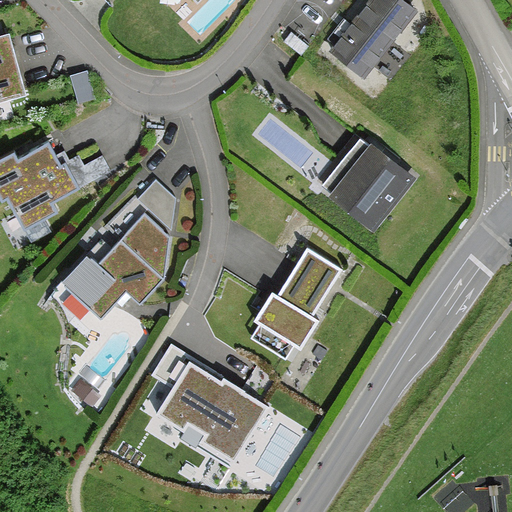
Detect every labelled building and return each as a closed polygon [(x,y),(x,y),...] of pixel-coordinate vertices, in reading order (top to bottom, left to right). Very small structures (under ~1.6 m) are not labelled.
[(406,0),(370,0),(334,48),(370,75),(420,10),(406,0)] [(15,57),(8,30),(0,31),(0,96),(24,90),(15,57)] [(47,129),(0,151),(0,208),(14,237),(83,203),(47,129)] [(368,143),(330,194),(373,226),(411,175),(368,143)] [(175,196),(154,178),(109,227),(118,236),(108,247),(96,260),(89,254),(62,283),(101,319),(126,291),(140,304),(164,278),(175,196)] [(336,270),(302,248),(270,298),(303,320),(336,270)] [(303,320),(270,298),(254,326),(299,353),(315,326),(303,320)] [(275,402),(175,338),(150,377),(166,387),(151,409),(236,463),(275,402)] [(101,395),(81,381),(75,390),(94,404),(101,395)]
